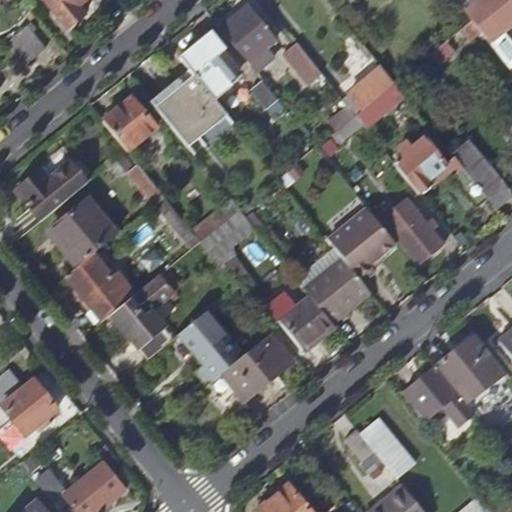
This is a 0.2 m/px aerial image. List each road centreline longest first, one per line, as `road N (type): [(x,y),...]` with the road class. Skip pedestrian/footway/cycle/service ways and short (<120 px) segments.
road 1 (residential): [(511,244),(187,508)]
road 2 (residential): [(0,278),(187,508)]
road 3 (residential): [(0,148),(182,0)]
